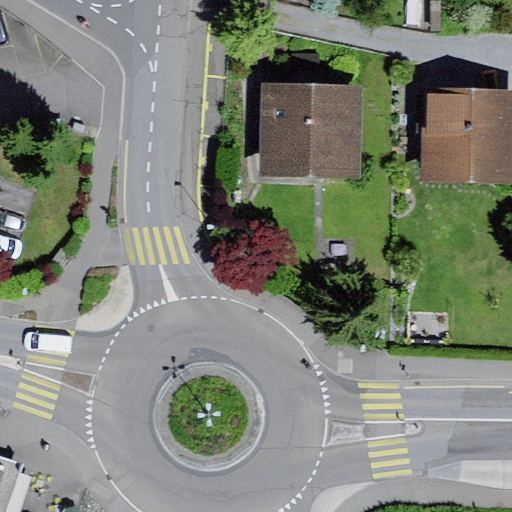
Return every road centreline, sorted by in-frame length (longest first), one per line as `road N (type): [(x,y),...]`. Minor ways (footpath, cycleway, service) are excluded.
road 1 (residential): [(185,331),(156,243),(151,43)]
road 2 (tertiary): [(317,432),(511,427)]
road 3 (tertiary): [(317,432),(304,378),(282,351),(219,327),(185,331)]
road 4 (tertiary): [(0,360),(115,405)]
road 5 (tertiary): [(115,405),(112,438),(121,470),(156,511)]
